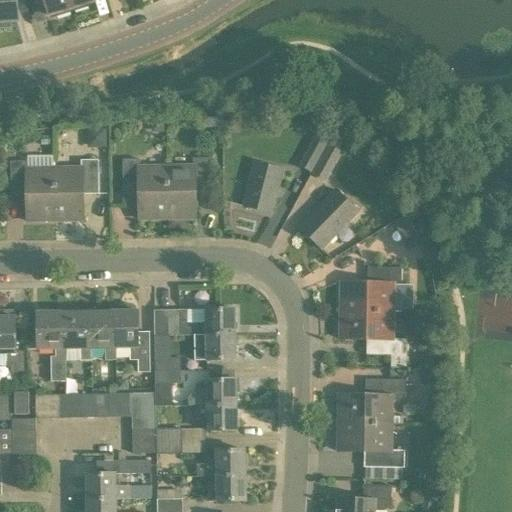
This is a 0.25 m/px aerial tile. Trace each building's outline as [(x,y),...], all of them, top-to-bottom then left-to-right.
[(9,23),(17,22),(15,0),(0,0),(0,29),(10,29),(9,23)] [(41,0),(47,16),(71,9),(68,0),(28,0),(29,2),(36,0),(41,0)] [(68,0),(71,9),(95,2),(94,0),(68,0)] [(95,129),(93,142),(108,145),(110,132),(95,129)] [(315,136),(298,166),(311,173),(328,143),(315,136)] [(311,174),(326,182),(344,150),(329,142),(311,174)] [(193,167),(167,167),(168,220),(195,219),(195,193),(210,192),(210,158),(193,159),(193,167)] [(80,169),(54,169),(55,221),(82,221),(82,195),(98,194),(97,160),(80,161),(80,169)] [(168,220),(167,167),(140,167),(139,160),(122,160),(122,194),(140,193),(140,220),(168,220)] [(55,221),(54,169),(27,170),(27,162),(10,162),(10,196),(28,195),(28,222),(55,221)] [(245,207),(273,215),(284,172),(256,164),(245,207)] [(300,229),(322,250),(359,213),(337,191),(300,229)] [(398,231),(412,226),(408,216),(394,221),(398,231)] [(341,285),(341,313),(394,313),(394,312),(408,312),(409,286),(401,286),(401,269),(377,268),(376,285),(367,285),(341,285)] [(122,313),(112,313),(113,351),(116,351),(129,350),(130,360),(137,360),(138,373),(150,372),(149,332),(138,332),(138,313),(136,313),(136,310),(133,306),(125,306),(122,310),(122,313)] [(180,326),(180,337),(206,336),(235,336),(235,310),(206,310),(206,324),(206,326),(180,326)] [(0,355),(7,355),(7,366),(11,366),(11,372),(24,372),(24,351),(15,351),(14,318),(13,318),(13,311),(0,311),(0,355)] [(154,311),(154,337),(180,337),(179,311),(154,311)] [(87,313),(63,314),(64,351),(67,351),(80,351),(80,362),(91,361),(91,351),(88,351),(87,313)] [(112,313),(87,313),(88,351),(91,351),(105,351),(105,361),(116,361),(116,351),(113,351),(112,313)] [(393,339),(394,313),(341,313),(341,340),(366,340),(371,340),(371,355),(392,356),(392,368),(408,368),(408,339),(393,339)] [(64,351),(63,314),(37,314),(37,352),(55,351),(55,357),(51,357),(51,382),(65,381),(65,361),(67,361),(67,351),(64,351)] [(235,336),(206,336),(207,362),(235,362),(235,336)] [(155,358),(155,374),(180,373),(180,358),(155,358)] [(180,373),(155,374),(155,385),(161,384),(161,389),(178,389),(178,383),(180,383),(180,373)] [(340,397),(339,426),(391,426),(391,418),(391,398),(405,398),(405,397),(405,382),(405,380),(370,380),(370,397),(365,397),(340,397)] [(196,405),(196,408),(237,407),(237,383),(207,383),(202,382),(198,383),(194,386),(194,394),(192,395),(188,398),(188,406),(196,405)] [(29,393),(14,393),(14,415),(29,415),(29,393)] [(131,394),(119,395),(119,418),(131,418),(131,394)] [(155,394),(131,394),(131,418),(132,418),(132,430),(156,429),(155,394)] [(0,395),(0,421),(11,421),(10,396),(0,395)] [(59,395),(47,396),(47,419),(59,419),(59,395)] [(71,395),(59,395),(59,419),(71,419),(71,395)] [(83,395),(71,395),(71,419),(83,419),(83,395)] [(95,395),(83,395),(83,419),(95,419),(95,395)] [(107,395),(95,395),(95,419),(107,419),(107,395)] [(119,395),(107,395),(107,419),(119,418),(119,395)] [(35,396),(36,420),(47,419),(47,396),(35,396)] [(237,407),(196,408),(196,419),(208,419),(208,434),(238,434),(237,407)] [(11,420),(12,430),(12,433),(36,432),(36,420),(11,420)] [(391,426),(339,426),(339,452),(364,452),(364,468),(404,468),(404,451),(390,451),(391,426)] [(156,429),(132,430),(132,442),(156,441),(156,429)] [(181,429),(156,429),(156,441),(156,443),(181,443),(181,429)] [(0,454),(12,454),(12,444),(12,433),(12,430),(0,430),(0,454)] [(36,432),(12,433),(12,444),(36,444),(36,432)] [(156,441),(132,442),(132,454),(156,454),(156,443),(156,441)] [(181,454),(181,443),(156,443),(156,454),(181,454)] [(12,444),(12,454),(12,456),(36,456),(36,444),(12,444)] [(217,476),(217,478),(246,477),(245,453),(217,453),(217,464),(197,464),(197,476),(217,476)] [(119,461),(119,475),(151,474),(151,461),(119,461)] [(87,475),(87,501),(116,501),(116,500),(128,499),(128,486),(116,487),(115,475),(87,475)] [(246,477),(217,478),(217,503),(246,503),(246,477)] [(430,510),(438,510),(440,484),(432,483),(430,510)] [(337,500),(336,511),(375,511),(383,511),(391,507),(391,493),(391,487),(391,486),(363,485),(363,501),(337,500)] [(156,511),(182,511),(182,499),(181,499),(181,490),(157,490),(156,511)] [(87,501),(87,511),(115,511),(116,501),(87,501)]
